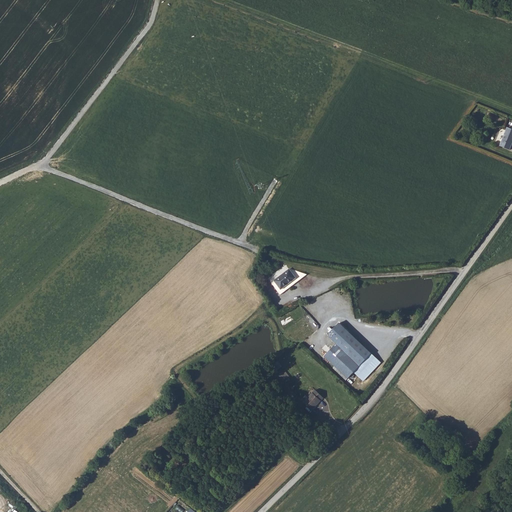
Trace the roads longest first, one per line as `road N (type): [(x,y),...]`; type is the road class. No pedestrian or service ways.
road 1 (unclassified): [(511,204),(371,401),(260,511)]
road 2 (track): [(157,0),(148,28),(47,158),(0,181)]
